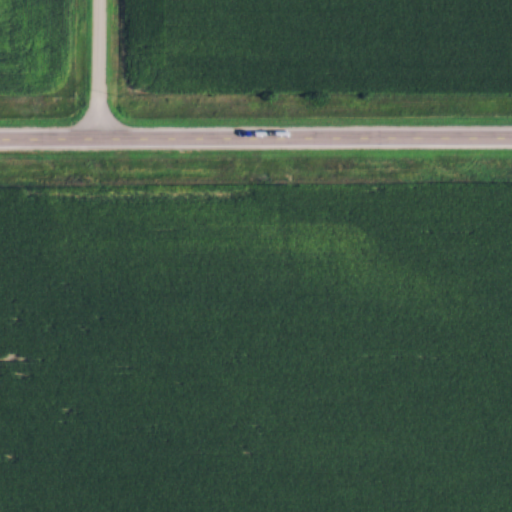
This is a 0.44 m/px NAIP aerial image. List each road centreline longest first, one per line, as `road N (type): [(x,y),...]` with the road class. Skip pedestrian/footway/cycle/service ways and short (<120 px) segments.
road 1 (secondary): [(0,146),(511,142)]
road 2 (residential): [(98,146),(98,0)]
